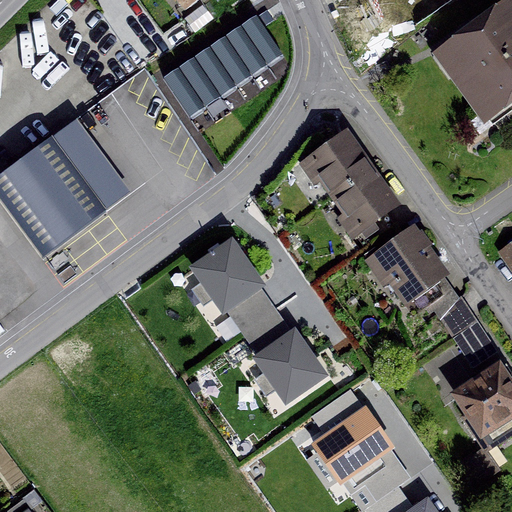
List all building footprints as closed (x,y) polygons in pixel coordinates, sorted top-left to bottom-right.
[(178,0),(186,10),(198,0),(178,0)] [(406,0),(341,0),(357,27),(406,0)] [(511,5),(476,32),(473,29),(440,54),(488,120),(511,102),(511,5)] [(202,7),(194,13),(204,25),(212,19),(202,7)] [(247,27),(242,27),(268,66),(271,62),(279,56),(283,56),(256,17),(255,21),(247,27)] [(267,67),(241,28),(239,32),(232,37),(226,38),(253,77),(255,72),(263,67),(267,67)] [(248,77),(252,78),(225,38),(224,42),(216,48),(211,48),(237,87),(240,83),(248,77)] [(232,88),(236,88),(209,49),(208,53),(200,58),(195,58),(221,98),(224,93),(232,88)] [(220,99),(194,59),(193,63),(185,69),(179,69),(206,108),(209,104),(216,98),(220,99)] [(201,109),(205,109),(178,70),(177,74),(169,79),(164,79),(191,119),(193,114),(201,109)] [(381,187),(360,155),(347,137),(312,162),(359,230),(394,206),(381,187)] [(106,212),(52,139),(0,176),(0,200),(43,259),(106,212)] [(355,234),(373,261),(377,258),(403,240),(397,233),(392,225),(385,214),(355,234)] [(377,258),(406,299),(431,282),(441,275),(428,256),(413,233),(403,240),(403,241),(377,258)] [(276,312),(231,245),(195,270),(224,311),(226,310),(243,334),(276,312)] [(511,248),(503,254),(511,267),(511,248)] [(441,295),(431,282),(406,299),(403,302),(412,316),(441,295)] [(496,352),(459,300),(441,319),(473,367),(496,352)] [(276,312),(243,334),(260,359),(258,360),(287,401),(323,376),(294,335),(293,336),(276,312)] [(478,483),(497,470),(484,450),(511,431),(511,374),(506,365),(457,397),(470,417),(464,421),(483,450),(465,463),(478,483)] [(341,484),(356,473),(376,503),(393,491),(404,483),(383,454),(391,449),(365,411),(315,446),(341,484)] [(415,511),(408,511),(393,491),(376,503),(365,511),(432,511),(427,504),(415,511)] [(27,511),(20,503),(8,511),(27,511)]
